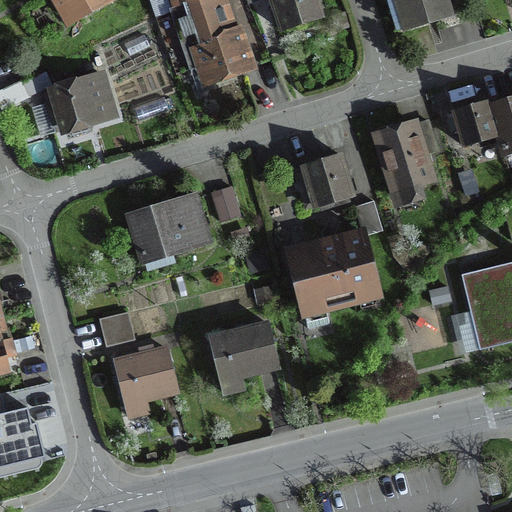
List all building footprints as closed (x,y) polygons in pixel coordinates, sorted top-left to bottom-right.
[(55,0),(68,23),(108,0),(55,0)] [(237,33),(225,37),(223,29),(220,22),(224,21),(216,0),(170,0),(174,9),(154,16),(168,57),(171,67),(176,65),(179,74),(200,67),(205,83),(250,68),(237,33)] [(269,0),(280,32),(321,19),(314,0),(269,0)] [(443,0),(395,0),(405,31),(448,18),(443,0)] [(343,13),(327,18),(331,32),(347,27),(343,13)] [(88,132),(86,125),(114,116),(102,76),(50,92),(53,100),(45,102),(50,119),(58,117),(62,132),(69,130),(71,137),(88,132)] [(20,83),(0,92),(0,108),(1,110),(27,98),(20,83)] [(511,102),(489,110),(497,138),(501,153),(511,149),(511,102)] [(452,113),(463,148),(497,138),(489,110),(486,103),(452,113)] [(393,192),(397,191),(401,203),(418,198),(414,186),(430,181),(422,156),(436,151),(427,123),(414,127),(413,125),(376,137),(393,192)] [(302,172),(295,174),(306,208),(312,206),(313,209),(352,197),(340,157),(301,169),(302,172)] [(220,223),(239,217),(230,188),(210,194),(220,223)] [(172,254),(206,244),(193,200),(160,210),(159,208),(141,214),(141,215),(129,219),(141,258),(170,249),(172,254)] [(363,238),(381,232),(372,203),(353,208),(361,235),(336,241),(334,234),(324,228),(321,234),(324,244),(287,254),(302,312),(322,307),(322,309),(358,300),(358,298),(377,293),(363,238)] [(511,343),(511,263),(460,276),(478,351),(511,343)] [(269,288),(255,291),(258,305),(272,302),(269,288)] [(0,373),(7,372),(4,358),(9,356),(13,356),(9,341),(7,330),(4,331),(3,326),(0,313),(0,302),(1,302),(0,296),(0,373)] [(107,349),(136,341),(128,312),(99,320),(107,349)] [(208,340),(219,382),(277,367),(267,326),(243,331),(242,325),(234,327),(235,333),(208,340)] [(113,363),(124,405),(176,392),(166,350),(113,363)] [(0,467),(45,457),(33,407),(0,415),(0,467)]
